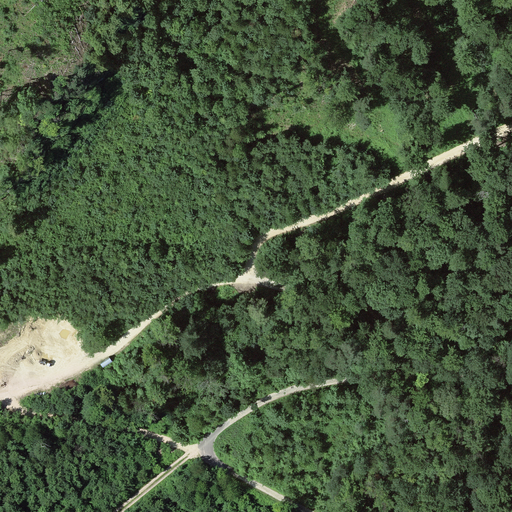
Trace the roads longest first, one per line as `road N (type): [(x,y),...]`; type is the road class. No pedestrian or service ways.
road 1 (track): [(11,395),(97,360),(185,290),(248,276),(352,297),(446,369),(476,373),(511,364)]
road 2 (track): [(248,276),(262,235),(353,202),(511,125)]
road 3 (track): [(415,352),(376,374),(274,397),(218,428),(204,447)]
road 4 (track): [(11,395),(26,411),(204,447)]
road 5 (track): [(204,447),(227,469),(306,511)]
road 6 (trunk): [(113,0),(0,42)]
